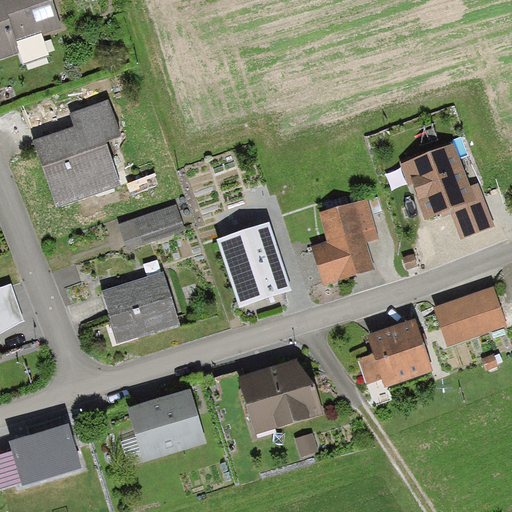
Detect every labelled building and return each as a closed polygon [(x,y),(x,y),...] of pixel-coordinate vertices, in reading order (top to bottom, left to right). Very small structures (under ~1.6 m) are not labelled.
[(0,0),(0,59),(21,52),(25,65),(49,57),(42,35),(62,28),(52,0),(0,0)] [(77,128),(35,143),(58,207),(121,185),(106,143),(122,137),(110,101),(72,114),(77,128)] [(470,188),(454,146),(401,166),(409,187),(414,186),(427,220),(442,214),(443,216),(448,215),(452,213),(461,238),(492,226),(477,185),(470,188)] [(368,202),(321,216),(328,242),(313,246),(325,286),(374,271),(365,242),(379,238),(368,202)] [(175,206),(119,225),(128,252),(184,233),(175,206)] [(271,225),(218,242),(240,309),(293,290),(282,258),(271,225)] [(136,281),(101,292),(117,343),(178,325),(163,273),(136,281)] [(12,286),(0,290),(0,336),(24,321),(12,286)] [(507,326),(493,288),(434,309),(448,348),(507,326)] [(390,330),(369,337),(375,354),(383,377),(387,386),(433,369),(415,320),(390,330)] [(367,384),(383,377),(375,354),(358,361),(367,384)] [(296,362),(239,379),(257,434),(278,427),(279,429),(310,420),(309,417),(323,412),(315,387),(296,362)] [(190,393),(128,412),(144,465),(206,446),(196,414),(190,393)] [(74,443),(69,427),(10,445),(12,451),(0,455),(0,490),(21,484),(23,489),(83,470),(74,443)]
